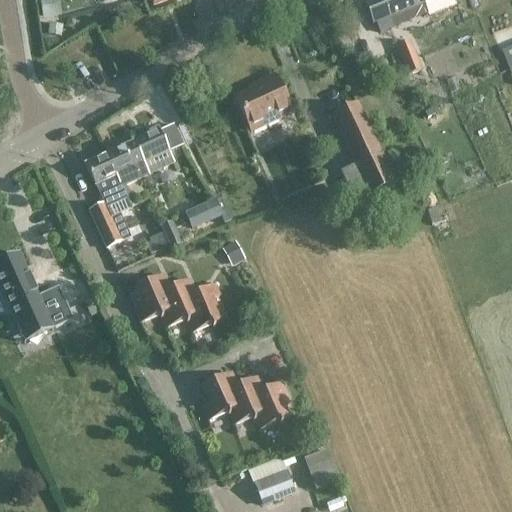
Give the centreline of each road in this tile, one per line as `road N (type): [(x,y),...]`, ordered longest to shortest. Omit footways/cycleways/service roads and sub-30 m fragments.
road 1 (tertiary): [(40,139),(271,0)]
road 2 (residential): [(40,139),(15,75),(4,0)]
